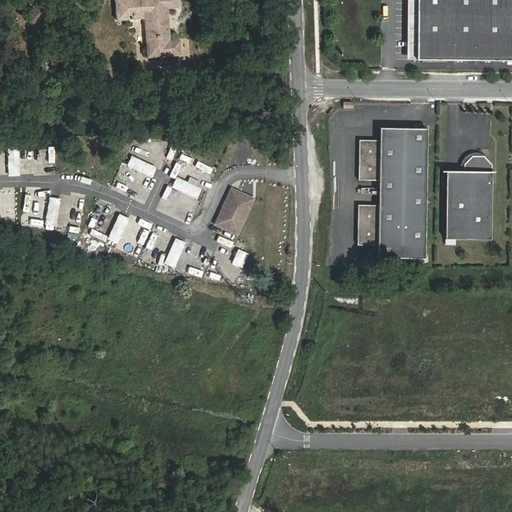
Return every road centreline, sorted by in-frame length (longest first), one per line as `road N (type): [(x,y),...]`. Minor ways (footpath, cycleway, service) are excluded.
road 1 (residential): [(300,0),(301,281),(245,511)]
road 2 (unknown): [(418,86),(407,113),(360,121),(343,136),(337,246)]
